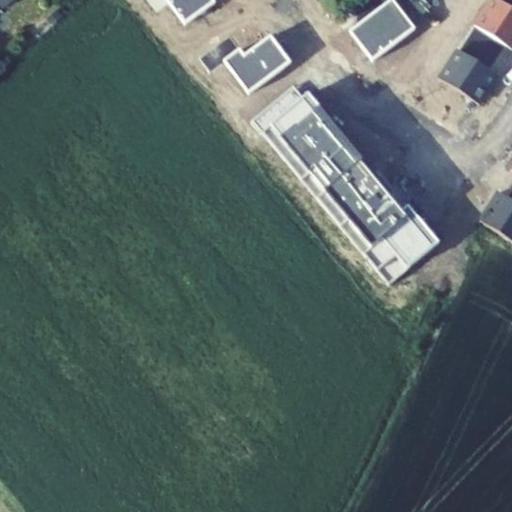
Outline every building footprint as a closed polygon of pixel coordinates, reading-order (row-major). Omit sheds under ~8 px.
[(0,0),(0,5),(3,9),(14,0),(0,0)] [(211,0),(167,0),(186,25),(214,4),(211,0)] [(511,9),(496,0),(488,0),(473,26),(511,50),(511,48),(511,9)] [(392,1),(350,33),(373,62),(414,31),(392,1)] [(238,51),(224,61),(249,94),(290,63),(271,37),(244,58),(238,51)] [(458,49),(438,78),(480,105),(500,76),(458,49)] [(439,245),(409,208),(403,213),(307,96),(303,99),(293,88),(253,121),(387,287),(439,245)] [(511,201),(497,192),(479,220),(511,240),(511,201)]
